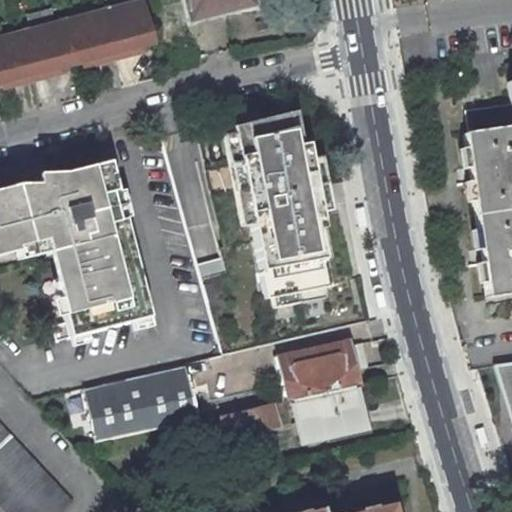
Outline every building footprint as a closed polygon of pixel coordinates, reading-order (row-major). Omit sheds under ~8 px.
[(251,0),(185,0),(191,20),(253,4),(251,0)] [(142,1),(102,12),(114,59),(130,54),(129,50),(141,46),(153,43),(142,1)] [(102,12),(61,23),(72,65),(84,61),(96,58),(98,63),(114,59),(102,12)] [(61,23),(20,33),(32,80),(48,76),(47,71),(60,68),(72,65),(61,23)] [(20,33),(0,38),(0,83),(3,83),(15,80),(16,84),(32,80),(20,33)] [(142,51),(141,46),(129,50),(130,54),(142,51)] [(85,66),(98,63),(96,58),(84,61),(85,66)] [(61,73),(60,68),(47,71),(48,76),(61,73)] [(16,84),(15,80),(3,83),(4,88),(16,84)] [(462,135),(486,298),(511,294),(511,83),(506,84),(509,107),(464,114),(467,134),(462,135)] [(293,115),(230,128),(263,301),(327,289),(321,261),(327,260),(321,230),(310,232),(306,212),(308,212),(304,191),(313,189),(304,144),(299,145),(293,115)] [(109,193),(116,191),(109,162),(62,174),(44,175),(44,185),(16,186),(0,190),(0,255),(15,251),(14,248),(43,240),(46,252),(53,280),(64,277),(68,292),(57,294),(64,323),(68,338),(148,317),(123,219),(117,221),(109,193)] [(321,230),(313,189),(304,191),(308,212),(306,212),(310,232),(321,230)] [(116,191),(109,193),(117,221),(123,219),(116,191)] [(46,252),(43,240),(14,248),(15,251),(18,260),(46,252)] [(68,292),(64,277),(53,280),(57,294),(68,292)] [(68,338),(64,323),(51,326),(55,341),(68,338)] [(345,346),(281,360),(290,400),(290,401),(292,400),(355,387),(345,346)] [(290,400),(281,360),(272,362),(281,401),(290,400)] [(103,385),(83,389),(95,442),(197,419),(187,375),(105,394),(103,385)] [(370,421),(362,386),(355,387),(363,422),(370,421)] [(363,422),(355,387),(292,400),(302,441),(325,436),(359,428),(364,427),(363,422)] [(282,403),(267,406),(267,409),(221,419),(226,439),(252,433),(277,427),(274,415),(284,413),(282,403)] [(0,424),(0,506),(5,511),(62,511),(73,503),(0,424)] [(277,427),(252,433),(254,438),(278,432),(277,427)] [(359,428),(325,436),(326,440),(360,433),(359,428)] [(262,459),(181,478),(184,493),(265,474),(262,459)]
